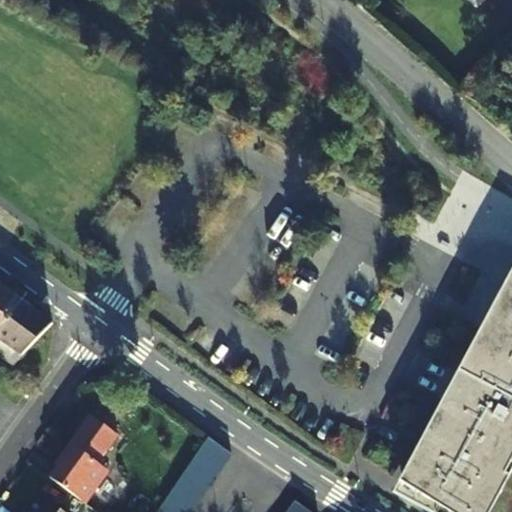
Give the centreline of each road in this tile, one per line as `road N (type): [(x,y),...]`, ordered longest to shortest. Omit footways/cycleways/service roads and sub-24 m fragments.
road 1 (residential): [(97,328),(365,511)]
road 2 (residential): [(97,328),(0,464)]
road 3 (residential): [(0,256),(97,328)]
